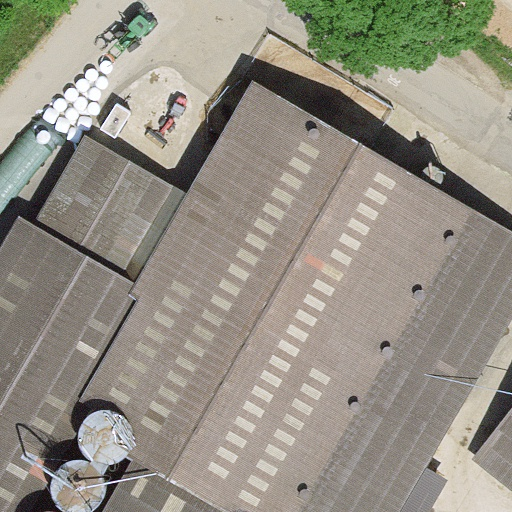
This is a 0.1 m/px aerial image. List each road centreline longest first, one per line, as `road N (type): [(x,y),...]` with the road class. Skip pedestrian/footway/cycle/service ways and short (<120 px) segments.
road 1 (residential): [(511,148),(265,0)]
road 2 (track): [(125,0),(0,131)]
